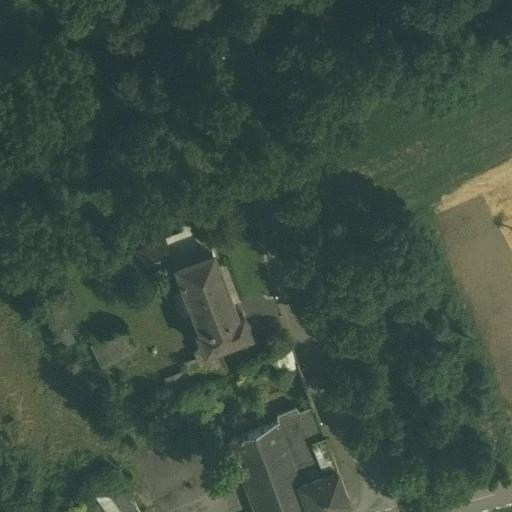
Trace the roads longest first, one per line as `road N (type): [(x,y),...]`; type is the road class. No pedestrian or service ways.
road 1 (residential): [(383,511),(281,271),(229,0)]
road 2 (track): [(286,280),(511,166)]
